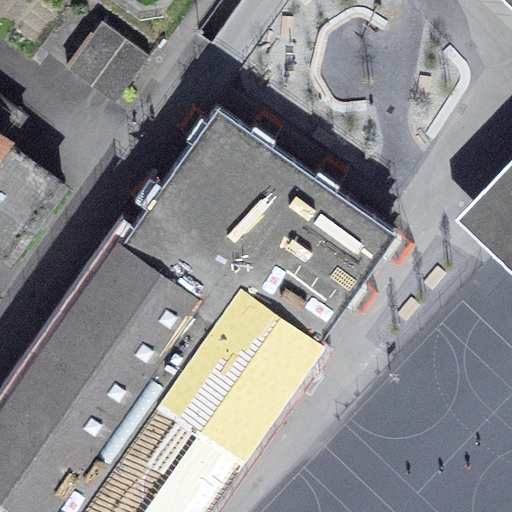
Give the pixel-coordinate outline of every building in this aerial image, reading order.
[(511,0),(509,0),(511,2),(511,236),(496,253),(511,267),(511,0)] [(117,104),(152,56),(104,21),(69,70),(117,104)] [(0,98),(0,252),(8,258),(63,185),(8,144),(27,119),(0,98)] [(219,105),(0,415),(0,494),(25,511),(200,511),(398,232),(219,105)] [(511,153),(455,212),(496,253),(511,236),(511,153)]
